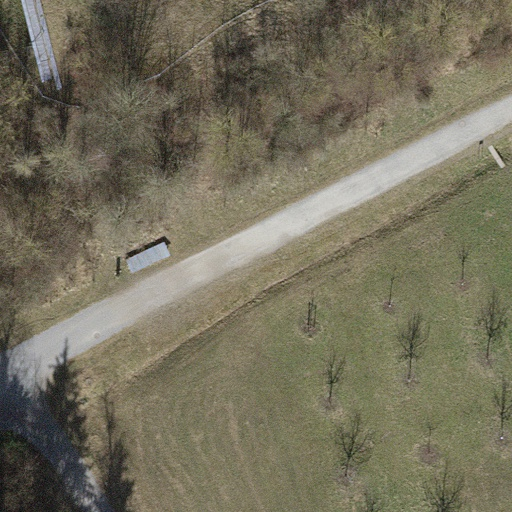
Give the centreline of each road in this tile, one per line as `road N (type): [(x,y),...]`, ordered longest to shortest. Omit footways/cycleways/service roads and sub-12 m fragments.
road 1 (track): [(12,370),(511,107)]
road 2 (motorway): [(137,0),(261,511)]
road 3 (motorway): [(412,511),(292,0)]
road 4 (track): [(94,511),(12,370)]
